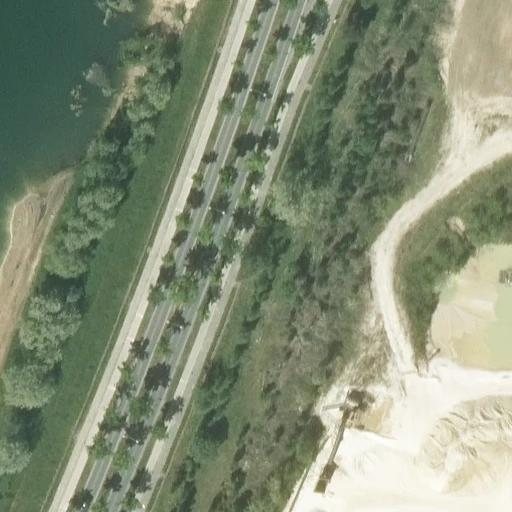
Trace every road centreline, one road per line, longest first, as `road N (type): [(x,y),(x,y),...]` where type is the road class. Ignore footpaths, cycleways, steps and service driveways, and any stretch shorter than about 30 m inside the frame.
road 1 (secondary): [(272,0),(82,511)]
road 2 (secondary): [(110,511),(300,0)]
